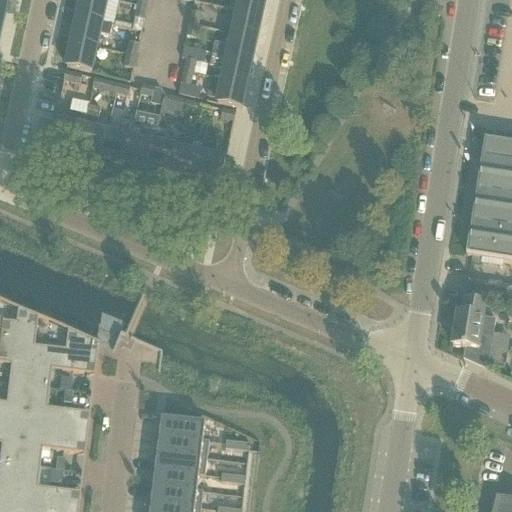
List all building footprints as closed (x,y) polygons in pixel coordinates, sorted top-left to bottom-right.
[(102,27),(107,3),(96,0),(82,0),(78,21),(102,27)] [(139,0),(137,9),(147,11),(149,0),(139,0)] [(262,19),(266,0),(241,0),(238,14),(262,19)] [(145,24),(147,11),(137,9),(135,21),(145,24)] [(257,43),(262,19),(238,14),(233,37),(257,43)] [(192,15),(189,28),(199,30),(202,17),(192,15)] [(112,29),(102,27),(78,21),(72,46),(96,51),(100,37),(110,39),(112,29)] [(189,28),(187,39),(197,42),(199,30),(189,28)] [(252,66),(257,43),(233,37),(228,61),(252,66)] [(91,76),(96,51),(72,46),(67,70),(91,76)] [(136,60),(139,48),(129,46),(126,58),(136,60)] [(204,66),(206,56),(184,52),(182,62),(186,63),(183,75),(193,77),(196,65),(204,66)] [(213,57),(210,69),(225,73),(223,84),(221,83),(247,89),(252,66),(228,61),(213,57)] [(134,72),(136,60),(126,58),(124,70),(134,72)] [(93,90),(95,82),(83,79),(66,75),(64,84),(81,88),(93,90)] [(183,75),(181,88),(191,90),(193,77),(183,75)] [(241,112),(247,89),(221,83),(211,81),(206,100),(219,103),(218,107),(241,112)] [(118,87),(95,82),(93,90),(93,91),(116,97),(118,87)] [(129,99),(131,90),(118,87),(116,97),(129,99)] [(142,89),(140,98),(153,101),(155,92),(142,89)] [(163,110),(161,118),(173,121),(175,112),(187,115),(189,105),(165,99),(163,110)] [(201,107),(189,105),(187,115),(198,118),(201,107)] [(102,160),(108,136),(96,133),(101,112),(88,109),(86,119),(84,128),(78,156),(79,156),(79,155),(102,160)] [(236,116),(223,113),(221,122),(234,125),(236,116)] [(78,156),(84,128),(86,119),(65,115),(63,125),(55,124),(49,150),(78,156)] [(126,166),(134,129),(132,129),(133,127),(120,124),(117,138),(108,136),(102,160),(126,166)] [(149,171),(157,136),(157,134),(134,129),(126,166),(149,171)] [(149,171),(148,177),(160,179),(161,173),(173,176),(178,151),(180,141),(157,136),(149,171)] [(220,186),(226,162),(215,160),(218,143),(205,140),(204,146),(202,155),(197,181),(220,186)] [(197,181),(202,155),(204,146),(192,144),(190,154),(178,151),(173,176),(197,181)] [(511,164),(482,160),(482,161),(484,161),(469,257),(467,257),(467,258),(487,262),(511,265),(511,164)] [(488,374),(491,354),(493,339),(496,323),(484,321),(486,308),(465,305),(463,318),(458,317),(453,349),(462,351),(462,352),(465,352),(464,363),(463,363),(477,369),(488,374)] [(16,311),(14,326),(0,324),(0,345),(33,349),(34,349),(37,320),(16,311)] [(48,392),(50,373),(94,378),(97,347),(67,333),(64,353),(34,349),(33,349),(28,389),(48,392)] [(0,345),(0,366),(10,368),(7,387),(28,389),(33,349),(0,345)] [(59,393),(69,394),(70,382),(60,381),(59,393)] [(7,387),(5,406),(0,405),(0,426),(23,429),(28,389),(7,387)] [(87,436),(89,416),(46,411),(48,392),(28,389),(23,429),(87,436)] [(62,406),(70,407),(72,394),(64,394),(62,406)] [(206,429),(162,424),(160,442),(210,448),(210,446),(204,446),(206,429)] [(0,426),(0,447),(0,449),(0,466),(18,469),(23,429),(0,426)] [(39,471),(41,452),(84,457),(87,436),(23,429),(18,469),(39,471)] [(208,464),(210,448),(160,442),(158,458),(208,464)] [(226,445),(225,454),(237,455),(238,447),(226,445)] [(238,447),(237,455),(249,456),(250,448),(238,447)] [(205,481),(208,464),(158,458),(156,475),(205,481)] [(54,473),(62,474),(64,462),(56,461),(54,473)] [(0,506),(14,508),(18,469),(0,466),(0,506)] [(14,508),(44,511),(77,511),(79,495),(36,490),(39,471),(18,469),(14,508)] [(50,473),(49,485),(61,486),(62,474),(54,473),(50,473)] [(205,482),(205,481),(156,475),(154,492),(203,498),(204,496),(198,496),(199,481),(205,482)] [(222,479),(221,487),(233,488),(234,480),(222,479)] [(234,480),(233,488),(245,490),(246,482),(234,480)] [(182,511),(201,511),(203,498),(154,492),(152,508),(182,511)] [(511,511),(511,505),(497,502),(494,511),(511,511)]
